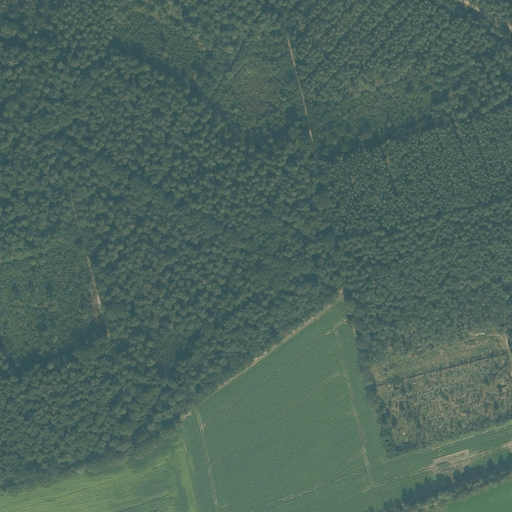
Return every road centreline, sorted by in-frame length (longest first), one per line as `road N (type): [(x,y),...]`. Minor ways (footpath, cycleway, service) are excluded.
road 1 (track): [(134,429),(245,247),(248,227),(290,154),(311,134)]
road 2 (track): [(336,237),(346,286),(134,444)]
road 3 (track): [(342,290),(151,185)]
road 4 (track): [(257,0),(151,185)]
road 5 (track): [(0,23),(37,45),(56,32),(102,61),(139,0)]
road 6 (track): [(511,194),(336,237)]
road 7 (track): [(461,206),(511,377)]
road 8 (track): [(151,185),(0,100)]
road 9 (track): [(151,185),(94,286),(110,340)]
road 10 (track): [(311,134),(285,31),(301,0)]
road 11 (track): [(134,444),(0,486)]
